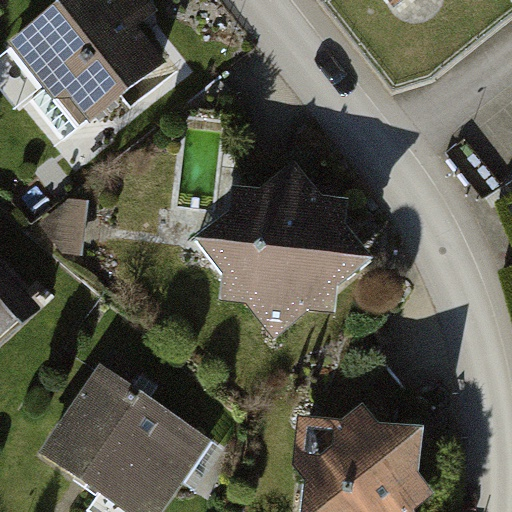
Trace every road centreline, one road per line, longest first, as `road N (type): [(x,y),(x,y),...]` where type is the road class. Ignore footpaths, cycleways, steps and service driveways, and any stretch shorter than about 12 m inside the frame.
road 1 (residential): [(254,0),(426,226),(467,318),(488,410),(490,511)]
road 2 (unknown): [(375,155),(511,67)]
